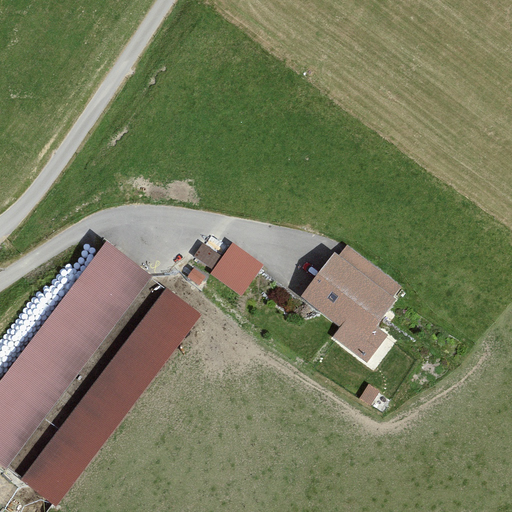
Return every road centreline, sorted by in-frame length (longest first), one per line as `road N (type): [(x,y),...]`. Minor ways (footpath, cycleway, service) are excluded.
road 1 (track): [(307,240),(187,214),(106,213),(0,273)]
road 2 (unclassified): [(0,227),(65,151),(165,0)]
